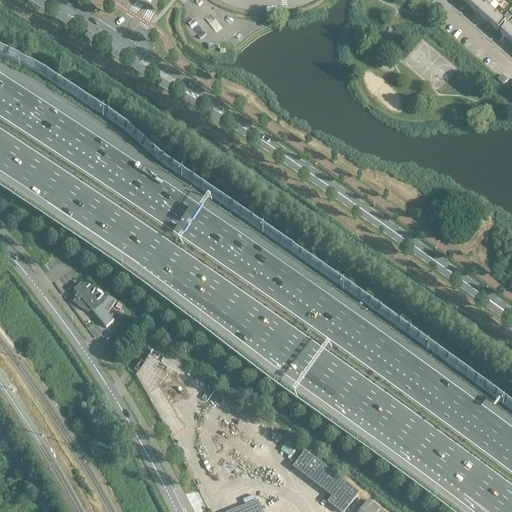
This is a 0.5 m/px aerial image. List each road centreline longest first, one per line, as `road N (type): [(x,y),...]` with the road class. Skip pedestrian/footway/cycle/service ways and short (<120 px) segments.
road 1 (motorway): [(511,448),(0,95)]
road 2 (motorway): [(0,148),(474,479)]
road 3 (secondary): [(510,314),(247,130)]
road 4 (secondary): [(176,511),(86,355),(0,245)]
road 5 (secondary): [(124,55),(247,130)]
road 6 (secondary): [(247,130),(130,46)]
